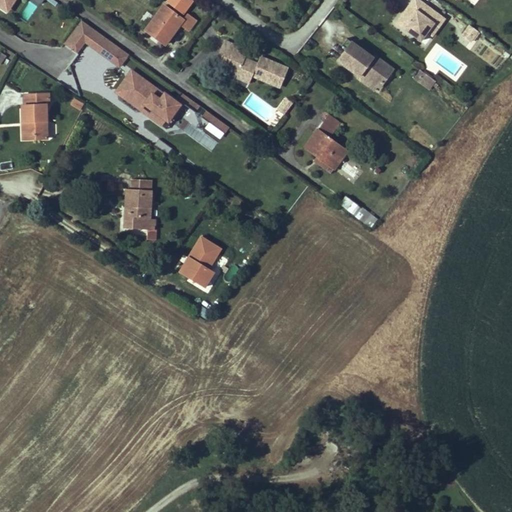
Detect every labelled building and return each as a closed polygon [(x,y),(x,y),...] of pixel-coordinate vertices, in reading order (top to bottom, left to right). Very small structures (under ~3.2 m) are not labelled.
[(0,0),(0,10),(7,15),(16,0),(0,0)] [(438,27),(444,19),(418,0),(413,0),(409,6),(411,7),(407,13),(405,12),(396,23),(415,36),(421,28),(427,32),(433,24),(438,27)] [(18,15),(27,21),(37,6),(28,1),(18,15)] [(188,31),(196,20),(187,13),(183,19),(164,5),(148,27),(159,36),(157,39),(165,45),(180,24),(188,31)] [(63,45),(79,54),(84,45),(121,67),(130,51),(78,21),(63,45)] [(432,36),(438,27),(433,24),(427,32),(432,36)] [(472,40),(478,31),(470,25),(462,35),(470,41),(472,40)] [(159,36),(148,27),(146,30),(157,39),(159,36)] [(421,41),(427,32),(421,28),(415,36),(421,41)] [(391,68),(384,63),(374,55),(372,58),(370,61),(366,58),(368,56),(365,54),(366,53),(347,38),(342,46),(346,49),(337,61),(359,77),(360,75),(377,86),(380,83),(382,85),(384,81),(382,79),(391,68)] [(233,58),(236,51),(246,55),(247,54),(237,49),(238,46),(225,41),(220,52),(233,58)] [(281,75),(284,67),(260,56),(257,64),(245,58),(246,55),(236,51),(233,58),(220,52),(217,60),(230,66),(228,71),(238,75),(236,78),(249,83),(252,76),(272,84),(273,82),(280,85),(284,76),(281,75)] [(228,71),(230,66),(217,60),(215,65),(228,71)] [(384,81),(393,70),(391,68),(382,79),(384,81)] [(130,69),(113,94),(166,129),(170,122),(212,150),(219,140),(219,141),(230,126),(183,95),(178,101),(130,69)] [(418,81),(424,73),(421,71),(415,79),(418,81)] [(428,88),(434,80),(424,73),(418,81),(428,88)] [(377,86),(360,75),(359,77),(357,78),(374,90),(377,86)] [(47,138),(46,105),(49,105),(49,101),(52,101),(51,94),(24,95),(24,108),(22,108),(22,114),(26,114),(26,126),(23,126),(23,134),(35,133),(35,139),(47,138)] [(289,108),(293,103),(286,97),(282,103),(289,108)] [(79,110),(83,104),(75,98),(71,105),(79,110)] [(284,114),(289,108),(282,103),(277,110),(284,114)] [(340,124),(328,115),(323,122),(335,131),(340,124)] [(347,151),(329,138),(335,131),(323,122),(305,147),(317,156),(331,166),(337,158),(340,160),(347,151)] [(158,139),(154,145),(168,153),(171,147),(158,139)] [(331,173),(340,160),(337,158),(331,166),(317,156),(314,160),(331,173)] [(352,179),(359,171),(346,161),(339,168),(352,179)] [(150,219),(151,190),(144,190),(145,180),(131,179),(131,189),(126,189),(125,206),(128,206),(127,211),(125,211),(124,223),(133,224),(133,229),(148,229),(149,229),(150,219)] [(361,208),(346,196),(340,204),(355,216),(361,208)] [(378,219),(371,214),(370,215),(361,208),(355,216),(370,228),(378,219)] [(155,240),(156,230),(154,230),(155,220),(150,219),(149,229),(148,229),(147,240),(155,240)] [(210,269),(222,248),(199,235),(177,273),(205,289),(215,272),(210,269)]
